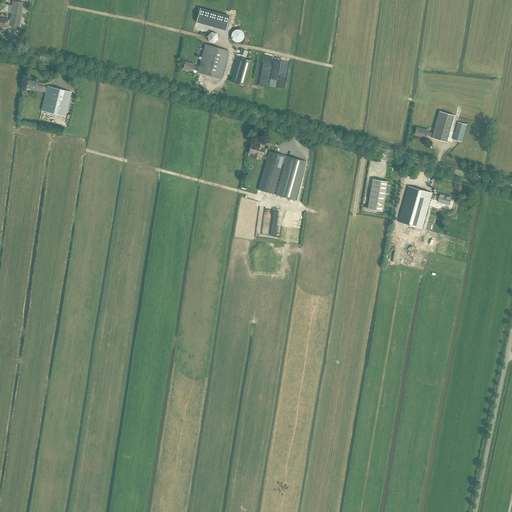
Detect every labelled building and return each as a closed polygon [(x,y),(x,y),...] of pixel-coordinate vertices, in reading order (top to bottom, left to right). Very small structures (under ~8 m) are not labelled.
[(13,1),(9,28),(19,29),(23,2),(13,1)] [(200,8),(196,22),(217,28),(225,30),(227,26),(229,16),(225,15),(200,8)] [(0,26),(8,28),(9,20),(0,18),(0,26)] [(242,32),(241,31),(240,31),(240,30),(239,30),(238,30),(237,30),(235,30),(234,31),(233,31),(233,32),(232,33),(231,34),(231,35),(231,36),(231,37),(231,38),(232,39),(232,40),(233,41),(234,42),(235,42),(236,43),(237,43),(238,43),(239,43),(240,43),(240,42),(241,42),(242,41),(243,41),(243,40),(244,39),(244,38),(244,37),(244,36),(244,35),(244,34),(243,33),(243,32),(242,32)] [(199,66),(194,65),(194,64),(185,62),(183,69),(192,71),(193,70),(198,71),(197,72),(221,79),(229,51),(205,44),(199,66)] [(238,57),(231,82),(243,85),(250,61),(238,57)] [(47,86),(47,88),(40,86),(40,83),(28,80),(26,88),(38,91),(39,90),(46,92),(41,110),(65,116),(71,92),(47,86)] [(77,103),(76,108),(84,110),(88,96),(83,95),(81,104),(77,103)] [(455,115),(440,111),(434,133),(428,132),(428,131),(417,128),(415,135),(426,138),(427,135),(432,137),(432,138),(447,142),(455,115)] [(453,140),(462,142),(467,125),(458,122),(453,140)] [(251,144),(248,153),(253,154),(252,157),(255,158),(260,160),(260,158),(266,160),(258,190),(273,194),(282,164),(284,164),(275,195),(295,200),(306,162),(269,151),(267,156),(263,155),(264,148),(263,148),(264,144),(258,143),(258,144),(256,144),(255,145),(251,144)] [(368,209),(383,211),(388,182),(373,179),(368,209)] [(438,201),(449,205),(452,197),(440,194),(439,196),(432,194),(432,193),(408,186),(398,222),(422,229),(431,198),(438,201)]
